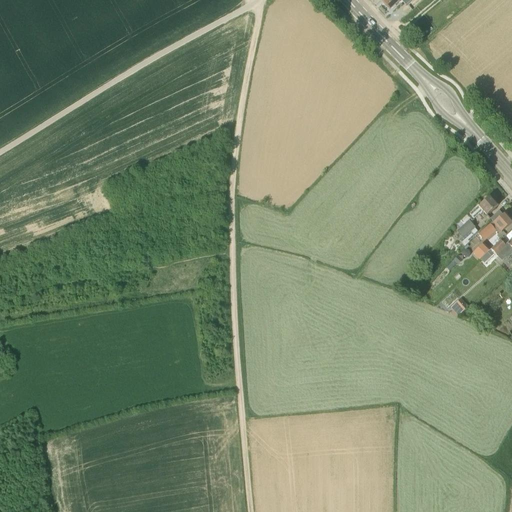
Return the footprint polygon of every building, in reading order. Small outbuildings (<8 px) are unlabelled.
[(381,0),(390,9),(396,4),(397,5),(402,0),(401,0),(381,0)] [(494,201),(491,197),(480,207),(478,205),(456,224),(461,231),(483,211),(487,215),(498,206),(497,204),(497,203),(495,201),(494,201)] [(493,222),(481,232),(475,237),(477,239),(475,241),(478,245),(480,243),(480,242),(485,237),(486,238),(498,228),(502,233),(511,223),(511,221),(511,220),(511,219),(510,218),(509,218),(505,214),(494,224),(493,222)] [(475,237),(481,232),(479,233),(475,228),(463,239),(463,238),(460,241),(465,247),(470,241),(475,237)] [(511,240),(505,246),(501,241),(492,250),(491,250),(481,260),(473,268),(480,275),(499,256),(503,261),(511,251),(511,240)] [(473,254),(479,261),(490,250),(484,243),(473,254)] [(463,261),(463,256),(458,256),(454,261),(453,265),(458,265),(463,261)] [(418,292),(407,283),(404,287),(415,296),(418,292)] [(467,308),(460,300),(451,309),(458,316),(467,308)]
